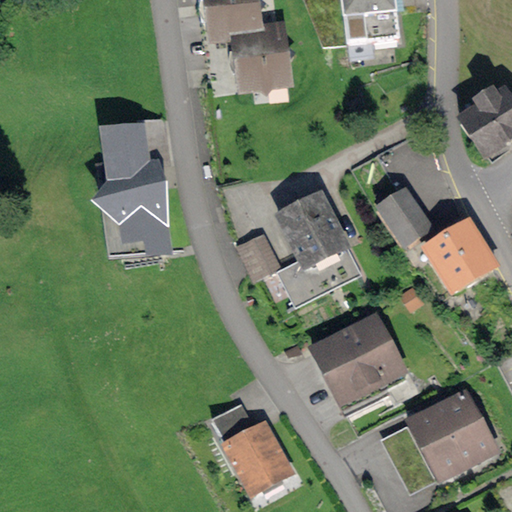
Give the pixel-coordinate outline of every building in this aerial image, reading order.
[(265,35),(260,0),(207,0),(214,47),(232,45),(232,39),(265,35)] [(399,43),(393,0),(301,0),(320,51),(399,43)] [(232,39),(239,98),(294,91),(286,32),(265,35),(232,39)] [(454,114),(484,158),(511,138),(511,99),(501,82),(454,114)] [(159,131),(103,138),(120,263),(175,255),(159,131)] [(376,214),(402,253),(432,234),(406,194),(376,214)] [(324,198),(277,222),(306,278),(353,254),(324,198)] [(470,224),(424,252),(452,299),(499,270),(470,224)] [(264,238),(236,252),(254,286),(281,272),(264,238)] [(420,301),(412,290),(403,298),(411,308),(420,301)] [(312,352),(341,411),(410,377),(382,318),(312,352)] [(406,426),(437,484),(498,452),(466,394),(406,426)] [(267,424),(224,448),(254,501),(296,477),(267,424)]
